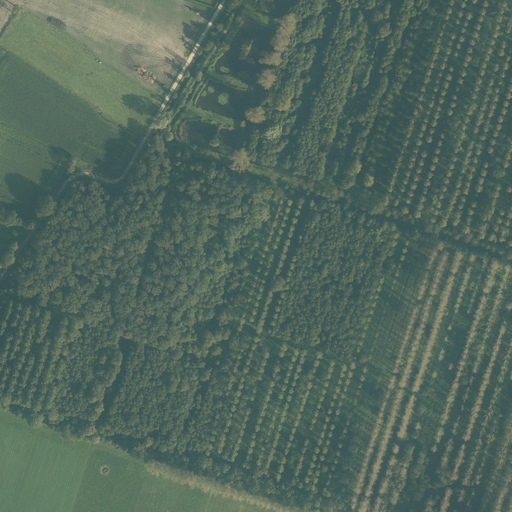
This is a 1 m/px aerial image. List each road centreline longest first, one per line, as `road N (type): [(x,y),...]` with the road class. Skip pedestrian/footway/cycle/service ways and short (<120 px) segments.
road 1 (track): [(368,511),(0,393)]
road 2 (track): [(511,243),(238,156),(235,163),(167,142),(160,125)]
road 3 (unclassified): [(223,0),(124,174),(111,181),(70,177),(0,278)]
road 4 (track): [(238,156),(289,0)]
road 5 (track): [(164,128),(238,0)]
